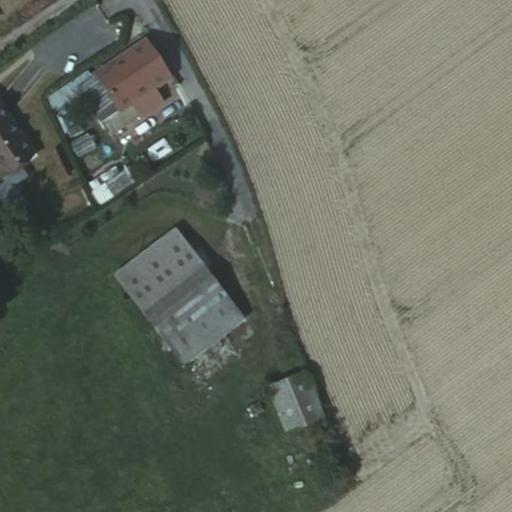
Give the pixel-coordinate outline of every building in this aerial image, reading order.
[(96,95),(145,66),(132,44),(84,74),(96,95)] [(153,79),(145,66),(96,95),(103,108),(117,101),(125,112),(148,99),(142,86),(153,79)] [(0,162),(13,154),(0,134),(0,162)] [(247,324),(174,226),(108,274),(185,371),(247,324)] [(309,431),(291,385),(257,401),(275,446),(309,431)]
